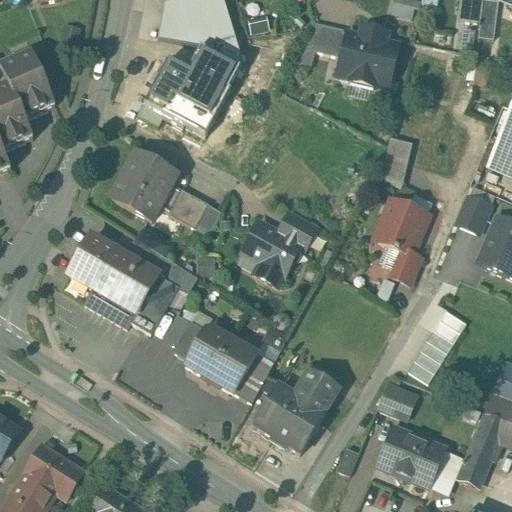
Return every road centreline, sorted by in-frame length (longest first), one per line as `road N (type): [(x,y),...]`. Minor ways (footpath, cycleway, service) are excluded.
road 1 (tertiary): [(120,0),(106,66),(59,196),(0,294)]
road 2 (primary): [(252,511),(0,346)]
